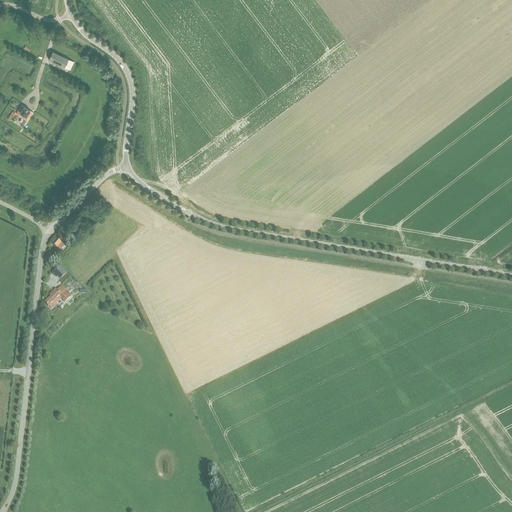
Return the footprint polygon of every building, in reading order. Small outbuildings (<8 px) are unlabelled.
[(53,51),(49,59),(70,69),(74,62),(53,51)] [(10,88),(20,94),(22,90),(20,89),(21,86),(14,81),(10,88)] [(27,121),(33,112),(21,105),(16,114),(27,121)] [(60,251),(64,246),(56,239),(52,244),(60,251)] [(60,265),(52,272),(59,279),(67,272),(60,265)] [(51,296),(44,303),(48,307),(54,300),(57,303),(61,298),(65,302),(71,297),(61,287),(57,291),(56,289),(49,295),(51,296)]
